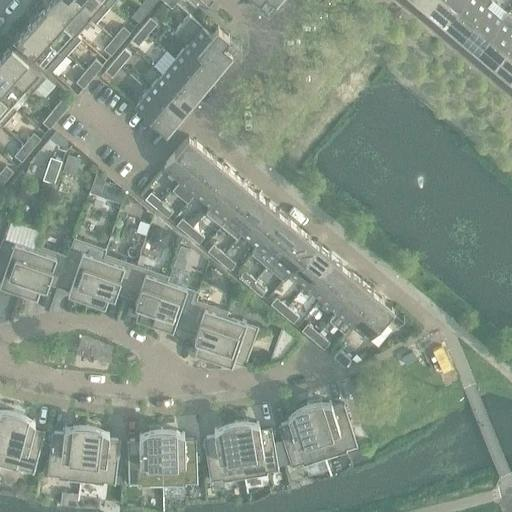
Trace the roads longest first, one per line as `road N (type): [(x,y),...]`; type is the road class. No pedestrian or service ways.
road 1 (residential): [(447,322),(195,118)]
road 2 (residential): [(178,389),(159,361),(115,333),(80,325),(0,335)]
road 3 (residential): [(178,389),(77,383),(0,364)]
road 4 (residential): [(340,374),(316,366),(282,379),(178,389)]
road 5 (residential): [(195,118),(149,165),(88,113)]
road 6 (residential): [(401,0),(511,91)]
